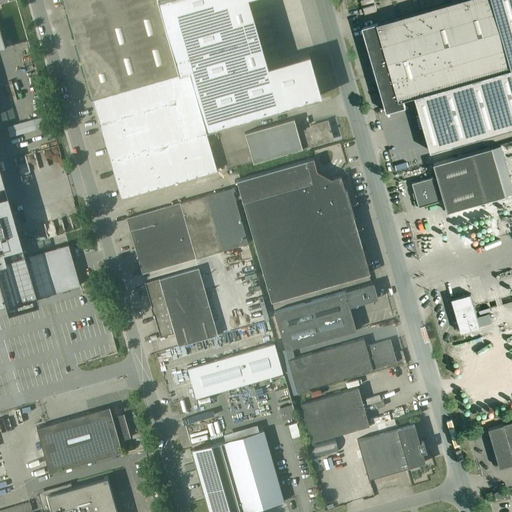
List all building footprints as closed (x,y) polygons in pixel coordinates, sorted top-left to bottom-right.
[(92,99),(96,114),(192,84),(188,72),(180,75),(157,0),(63,0),(92,98),(91,99),(92,99)] [(188,72),(192,84),(204,129),(322,95),(309,53),(268,65),(248,0),(157,0),(180,75),(188,72)] [(378,22),(362,27),(387,112),(406,106),(404,99),(415,96),(431,151),(511,127),(511,0),(458,0),(378,23),(378,22)] [(375,5),(363,8),(365,15),(377,11),(375,5)] [(96,114),(110,160),(205,132),(204,129),(192,84),(96,114)] [(294,119),(244,133),(253,163),(302,149),(302,148),(306,147),(332,140),(330,131),(331,131),(330,129),(327,120),(311,125),(306,127),(306,129),(297,131),(294,119)] [(216,170),(205,132),(110,160),(120,197),(216,170)] [(433,177),(412,183),(419,207),(440,201),(439,199),(443,198),(447,212),(506,195),(492,147),(433,164),(437,178),(434,179),(433,177)] [(257,252),(356,224),(354,217),(346,189),(344,189),(342,182),(333,177),(331,178),(316,170),(313,157),(235,180),(235,181),(236,180),(242,201),(241,201),(242,201),(257,252)] [(0,307),(6,306),(8,311),(38,302),(37,297),(80,285),(68,243),(22,256),(0,178),(0,307)] [(224,189),(126,217),(142,273),(240,245),(247,243),(232,187),(224,189)] [(369,273),(356,224),(257,252),(271,301),(369,273)] [(174,332),(178,345),(218,334),(208,300),(201,277),(198,267),(145,282),(150,299),(150,300),(160,336),(174,332)] [(320,339),(356,329),(350,306),(368,300),(378,298),(374,282),(320,298),(310,300),(274,311),(285,349),(320,339)] [(452,301),(451,301),(452,301),(455,309),(459,308),(460,312),(456,313),(461,332),(480,327),(480,326),(491,322),(488,311),(477,314),(471,293),(457,297),(456,296),(456,297),(456,298),(452,299),(452,301)] [(298,393),(309,390),(309,387),(320,384),(396,362),(396,361),(395,361),(389,339),(366,346),(364,337),(320,350),(288,359),(298,393)] [(187,367),(196,397),(283,372),(275,342),(187,367)] [(306,422),(364,405),(358,386),(320,397),(301,403),(306,422)] [(306,422),(312,441),(369,425),(364,405),(306,422)] [(130,436),(123,413),(112,416),(109,406),(36,426),(49,471),(122,450),(119,440),(130,436)] [(511,421),(489,428),(500,467),(511,463),(511,421)] [(414,422),(357,439),(369,478),(425,461),(421,449),(423,448),(422,444),(420,444),(414,422)] [(196,462),(200,477),(210,511),(243,511),(284,500),(263,429),(211,445),(211,444),(211,443),(192,448),(196,462)] [(335,438),(308,444),(312,458),(339,451),(335,438)] [(44,511),(117,511),(107,477),(72,487),(40,496),(44,511)] [(506,489),(494,493),(496,499),(508,496),(506,489)]
